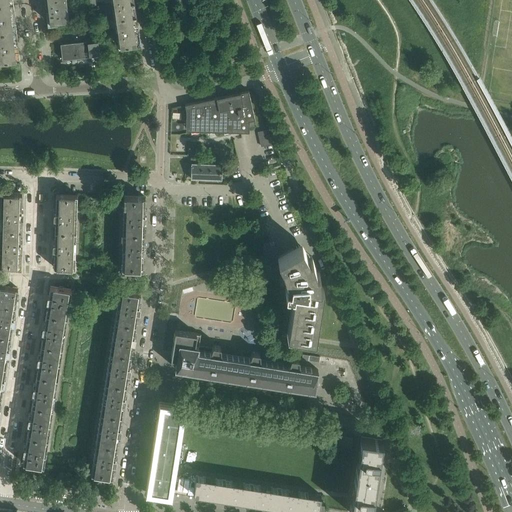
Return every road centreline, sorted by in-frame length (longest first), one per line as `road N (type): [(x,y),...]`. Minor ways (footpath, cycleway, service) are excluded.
road 1 (secondary): [(280,68),(351,216),(458,377),(511,501)]
road 2 (secondary): [(511,431),(383,204),(314,51)]
road 3 (residential): [(37,175),(33,276),(0,500)]
road 4 (residential): [(348,420),(141,387)]
road 5 (residential): [(141,387),(157,279),(159,189)]
road 6 (residential): [(159,189),(159,180),(148,178),(37,175)]
road 7 (residential): [(122,511),(141,387)]
road 8 (residential): [(163,82),(38,91)]
